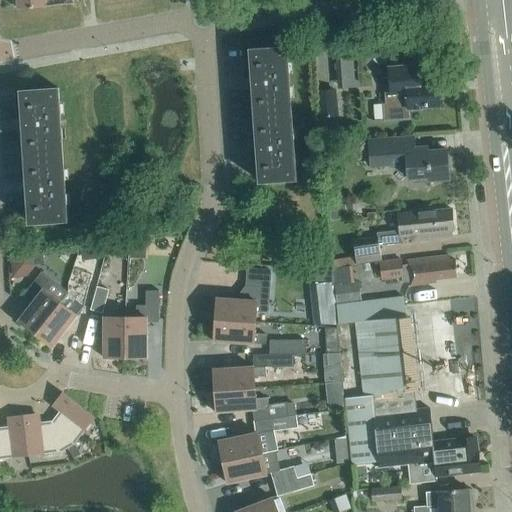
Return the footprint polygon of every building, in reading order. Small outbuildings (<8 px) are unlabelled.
[(45,6),(45,0),(17,0),(18,8),(45,6)] [(250,49),(255,115),(291,113),(286,46),(250,49)] [(344,86),(364,84),(362,53),(342,55),(344,86)] [(437,81),(420,82),(418,65),(389,67),(390,92),(386,92),(384,92),(386,119),(373,120),(373,121),(410,119),(410,117),(409,117),(409,109),(412,108),(412,111),(421,110),(421,108),(439,107),(437,81)] [(22,90),(27,156),(62,154),(58,88),(22,90)] [(339,116),(336,88),(315,90),(318,118),(339,116)] [(295,179),(291,113),(255,115),(260,181),(295,179)] [(428,181),(448,179),(446,149),(427,150),(427,146),(414,147),(413,135),(369,139),(371,167),(407,164),(408,178),(428,177),(428,181)] [(67,220),(62,154),(27,156),(31,222),(67,220)] [(134,219),(166,217),(165,199),(133,201),(134,219)] [(353,202),(345,204),(348,221),(356,219),(353,202)] [(402,243),(401,236),(420,234),(420,239),(452,236),(451,231),(453,231),(451,209),(398,214),(399,229),(377,232),(378,236),(353,240),(356,256),(332,259),(333,267),(346,265),(381,260),(379,245),(402,243)] [(102,256),(99,238),(89,240),(92,258),(102,256)] [(126,253),(126,241),(109,241),(109,253),(126,253)] [(34,248),(26,250),(8,252),(12,276),(26,274),(36,262),(34,248)] [(407,260),(407,264),(402,264),(402,258),(379,260),(381,279),(402,277),(402,282),(409,281),(410,285),(436,282),(435,279),(457,277),(455,260),(449,260),(449,255),(407,260)] [(60,302),(61,303),(68,293),(41,272),(26,291),(36,298),(19,319),(18,319),(18,320),(35,334),(60,302)] [(358,299),(356,281),(334,284),(336,301),(358,299)] [(332,282),(310,283),(313,307),(335,305),(332,282)] [(102,312),(109,289),(97,285),(90,309),(102,312)] [(158,285),(147,285),(147,297),(158,297),(158,285)] [(268,312),(270,287),(245,286),(244,300),(218,298),(218,297),(217,297),(215,319),(255,322),(256,311),(268,312)] [(473,288),(453,289),(455,311),(475,309),(473,288)] [(420,389),(411,315),(406,315),(404,296),(337,303),(339,323),(355,321),(363,396),(420,389)] [(68,309),(61,303),(60,302),(35,334),(53,347),(54,346),(53,346),(84,306),(76,299),(68,309)] [(136,317),(125,317),(125,357),(148,357),(148,356),(146,356),(146,305),(136,305),(136,317)] [(125,357),(125,317),(104,317),(104,356),(102,356),(102,357),(125,357)] [(254,332),(255,322),(215,319),(214,342),(215,342),(215,340),(264,344),(266,342),(267,333),(254,332)] [(476,368),(478,328),(463,327),(461,368),(476,368)] [(270,353),(294,353),(306,353),(306,339),(270,340),(270,353)] [(294,366),(294,354),(294,353),(270,353),(270,366),(294,366)] [(340,364),(339,353),(326,354),(327,364),(340,364)] [(266,376),(265,366),(265,365),(214,369),(214,368),(213,368),(214,390),(255,387),(254,377),(266,376)] [(255,398),(255,387),(214,390),(216,413),(217,413),(217,411),(258,409),(268,408),(268,405),(267,397),(255,398)] [(74,444),(95,417),(62,392),(52,405),(59,411),(52,421),(67,448),(74,444)] [(327,396),(328,409),(344,408),(343,395),(327,396)] [(287,402),(268,405),(268,408),(258,409),(259,420),(274,418),(289,416),(289,415),(287,402)] [(429,408),(419,409),(373,414),(379,466),(434,460),(436,475),(480,470),(478,452),(477,452),(475,437),(432,442),(429,408)] [(67,448),(52,421),(40,422),(39,413),(23,415),(28,455),(61,451),(67,448)] [(296,414),(289,415),(289,416),(274,418),(276,430),(298,427),(296,414)] [(0,458),(28,455),(23,415),(7,417),(8,426),(0,427),(0,458)] [(262,453),(260,443),(274,440),(271,430),(220,440),(219,439),(218,439),(223,461),(262,453)] [(336,452),(337,464),(349,462),(348,451),(336,452)] [(266,474),(262,453),(223,461),(227,483),(228,483),(228,482),(266,474)] [(298,478),(294,465),(271,472),(275,484),(298,478)] [(301,488),(298,478),(275,484),(278,495),(301,488)] [(400,498),(399,486),(371,488),(372,500),(400,498)] [(469,511),(469,502),(473,502),(472,489),(468,489),(468,488),(425,491),(426,506),(413,507),(413,511),(469,511)] [(236,510),(235,511),(278,511),(272,497),(236,511),(236,510)]
